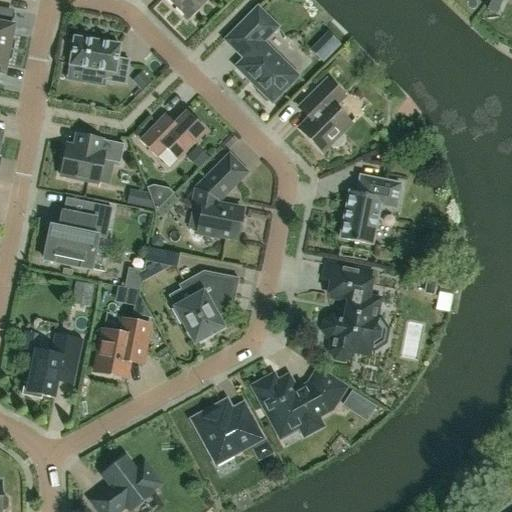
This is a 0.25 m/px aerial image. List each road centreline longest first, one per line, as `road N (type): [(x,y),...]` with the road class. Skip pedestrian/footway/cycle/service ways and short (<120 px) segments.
road 1 (residential): [(45,458),(252,340),(287,179),(283,166),(126,14),(79,0)]
road 2 (residential): [(0,296),(49,0)]
